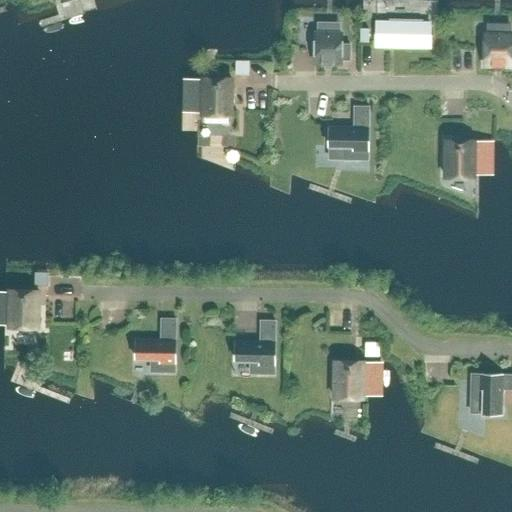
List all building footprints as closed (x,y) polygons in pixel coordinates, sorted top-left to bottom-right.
[(389,19),(389,20),(389,22),(376,22),(376,46),(429,47),(429,23),(422,23),(422,20),(389,19)] [(315,33),(314,62),(322,62),(322,65),(334,65),(334,62),(342,62),(342,60),(349,60),(350,44),(342,44),(342,34),(315,33)] [(511,35),(485,35),(485,64),(492,64),(492,67),(504,67),(504,64),(511,65),(511,62),(511,61),(511,35)] [(246,79),(245,62),(231,63),(232,79),(246,79)] [(202,113),(206,113),(206,116),(226,117),(226,113),(231,113),(231,79),(202,78),(202,113)] [(328,127),(328,146),(344,146),(344,159),(368,159),(369,107),(354,106),(353,128),(328,127)] [(474,140),(445,140),(445,175),(450,175),(450,178),(470,178),(470,175),(475,175),(474,140)] [(38,290),(9,289),(8,324),(12,324),(12,328),(33,328),(33,325),(37,325),(38,290)] [(152,358),(151,371),(175,371),(176,319),(161,318),(161,340),(135,340),(135,358),(152,358)] [(251,360),(251,373),(274,373),(275,320),(260,320),(260,342),(235,341),(234,360),(251,360)] [(358,396),(363,396),(364,361),(334,361),(334,395),(338,396),(338,399),(358,399),(358,396)] [(511,392),(460,393),(463,426),(511,428),(511,392)]
